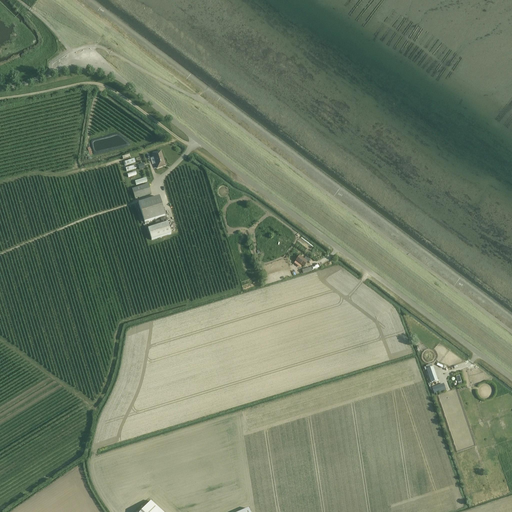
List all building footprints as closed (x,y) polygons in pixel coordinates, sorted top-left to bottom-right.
[(161,152),(153,154),(158,168),(165,166),(161,152)] [(148,185),(132,190),(135,200),(151,194),(148,185)] [(148,222),(165,216),(159,197),(138,204),(145,225),(149,224),(148,222)] [(171,234),(168,223),(148,229),(151,240),(171,234)] [(304,267),(307,262),(299,256),(296,261),(304,267)] [(431,365),(426,367),(426,368),(427,370),(431,383),(438,381),(433,368),(432,368),(431,365)] [(444,386),(433,390),(434,395),(446,390),(444,386)]
